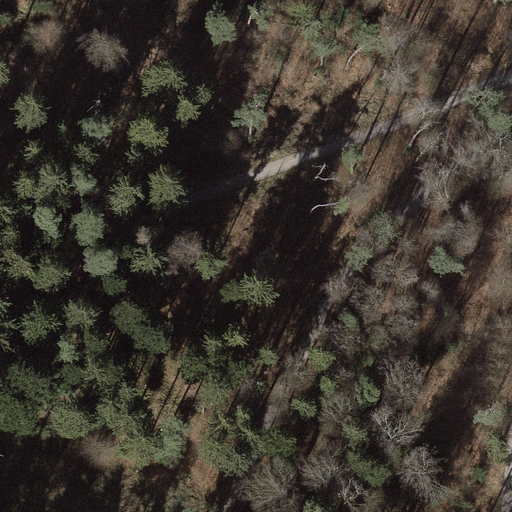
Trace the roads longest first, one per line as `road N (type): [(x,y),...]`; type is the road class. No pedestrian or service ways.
road 1 (track): [(0,326),(187,204),(511,76)]
road 2 (track): [(222,511),(343,271),(511,122)]
